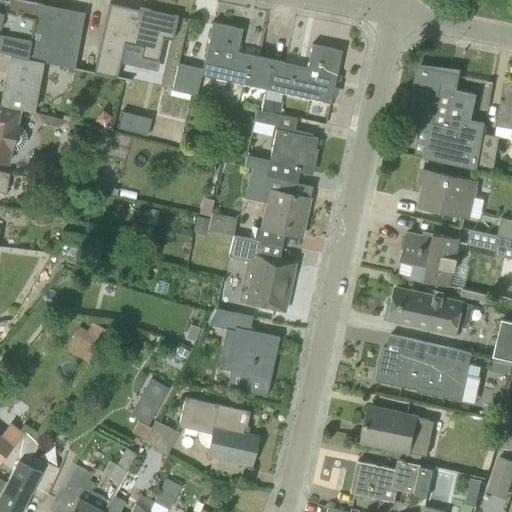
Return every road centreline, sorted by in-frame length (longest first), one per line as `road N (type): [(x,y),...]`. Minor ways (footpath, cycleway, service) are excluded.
road 1 (residential): [(278,511),(393,12)]
road 2 (unclassified): [(511,36),(393,12)]
